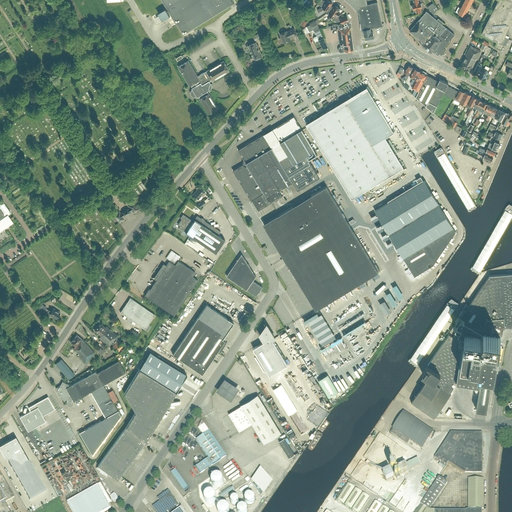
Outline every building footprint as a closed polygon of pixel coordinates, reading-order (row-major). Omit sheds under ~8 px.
[(162,0),(177,24),(183,34),(234,2),(233,0),(162,0)] [(320,0),(317,4),(322,7),(317,9),(318,12),(322,10),(321,10),(324,8),(327,10),(329,11),(333,6),(331,5),(332,3),(327,0),(326,0),(326,2),(322,0),(320,0)] [(367,4),(365,0),(346,0),(350,3),(359,13),(361,30),(363,30),(365,39),(374,37),(373,31),(370,32),(370,28),(382,26),(377,2),(367,4)] [(413,0),(414,3),(412,4),(413,8),(415,8),(416,12),(421,11),(423,11),(422,6),(425,6),(423,0),(413,0)] [(463,3),(461,8),(467,11),(469,6),(463,3)] [(328,20),(335,19),(334,19),(339,16),(342,13),(338,11),(340,8),(335,5),(330,12),(327,13),(330,16),(328,19),(328,20)] [(435,5),(429,10),(433,14),(435,12),(438,9),(435,5)] [(491,5),(487,14),(492,16),(496,7),(491,5)] [(496,7),(492,16),(497,18),(501,9),(496,7)] [(467,11),(461,8),(458,13),(464,16),(467,11)] [(501,9),(497,18),(502,20),(506,12),(501,9)] [(159,14),(164,25),(173,22),(167,10),(159,14)] [(421,41),(420,43),(431,52),(433,51),(438,54),(439,52),(441,54),(445,49),(443,48),(454,34),(441,23),(442,21),(439,19),(438,21),(426,11),(409,31),(421,41)] [(506,12),(502,20),(507,22),(510,14),(506,12)] [(340,20),(342,24),(348,21),(349,21),(347,15),(339,18),(339,16),(334,19),(335,19),(336,22),(340,20)] [(348,21),(342,24),(338,24),(330,26),(330,30),(338,28),(340,45),(341,45),(341,47),(339,47),(339,48),(339,51),(341,52),(343,52),(344,51),(345,51),(345,52),(353,51),(350,28),(349,28),(348,21)] [(484,21),(481,30),(485,32),(489,24),(484,21)] [(489,24),(485,32),(490,34),(494,26),(489,24)] [(494,26),(490,34),(495,36),(499,28),(494,26)] [(280,34),(284,43),(291,39),(290,38),(297,35),(294,28),(287,31),(286,30),(280,34)] [(499,28),(495,36),(500,39),(504,30),(499,28)] [(316,34),(322,48),(323,48),(326,48),(326,47),(328,47),(327,45),(321,32),(316,34)] [(248,45),(254,59),(262,56),(255,41),(248,45)] [(460,66),(465,68),(469,60),(469,59),(470,56),(471,57),(476,48),(470,46),(460,66)] [(469,60),(465,68),(469,70),(475,59),(476,59),(480,51),(476,48),(471,57),(470,56),(469,59),(469,60)] [(192,89),(191,89),(191,90),(190,91),(190,92),(190,93),(191,94),(191,95),(192,96),(193,96),(194,96),(195,96),(196,96),(197,97),(199,96),(200,98),(199,98),(208,114),(218,108),(212,99),(213,99),(209,93),(207,91),(209,89),(210,91),(210,90),(210,89),(211,88),(212,85),(211,84),(212,83),(211,83),(210,81),(212,80),(212,81),(229,71),(223,60),(197,76),(188,60),(178,66),(189,86),(191,85),(192,87),(191,88),(192,89)] [(478,62),(473,72),(477,74),(482,66),(479,64),(480,63),(478,62)] [(477,74),(485,79),(488,73),(490,74),(494,66),(491,65),(490,67),(485,64),(484,67),(482,66),(477,74)] [(408,65),(404,72),(407,73),(405,76),(401,78),(406,81),(409,74),(413,67),(408,65)] [(413,78),(411,82),(412,83),(413,82),(414,83),(420,71),(414,68),(410,76),(413,78)] [(411,88),(418,91),(427,75),(426,74),(427,74),(426,73),(425,72),(424,72),(424,73),(420,71),(414,83),(413,82),(412,83),(411,82),(410,83),(413,85),(411,88)] [(306,123),(306,124),(351,198),(403,166),(385,137),(394,131),(366,87),(366,90),(361,93),(360,92),(352,97),(353,98),(333,110),(332,108),(319,116),(320,118),(308,125),(306,123)] [(457,91),(454,99),(459,102),(464,92),(459,89),(457,91)] [(471,95),(465,92),(460,103),(465,106),(471,95)] [(466,105),(472,108),(477,98),(471,95),(466,105)] [(476,113),(482,102),(481,101),(481,100),(478,98),(474,106),(476,107),(474,112),(476,113)] [(483,102),(482,102),(476,113),(478,114),(480,110),(483,112),(487,103),(483,101),(483,102)] [(482,121),(484,122),(493,106),(487,103),(483,111),(486,113),(484,117),(483,119),(484,119),(482,121)] [(493,106),(484,122),(483,124),(486,126),(489,119),(488,119),(490,115),(493,116),(497,108),(493,106)] [(490,124),(492,125),(494,122),(493,122),(495,119),(496,120),(497,118),(500,120),(504,112),(499,109),(495,117),(494,116),(493,119),(492,121),(490,124)] [(495,129),(503,132),(507,124),(508,124),(509,122),(511,118),(511,115),(511,114),(508,113),(506,112),(501,121),(500,121),(495,129)] [(292,182),(292,181),(294,185),(294,186),(295,186),(297,191),(298,190),(301,187),(302,188),(302,187),(306,185),(310,182),(310,183),(311,183),(310,182),(314,180),(315,180),(319,177),(319,178),(319,177),(316,173),(317,172),(316,172),(314,168),(311,164),(312,164),(311,163),(311,164),(309,160),(309,159),(308,159),(306,156),(306,155),(315,150),(294,116),(289,119),(290,119),(277,127),(277,126),(272,129),(272,130),(264,135),(264,134),(259,136),(260,138),(256,140),(255,139),(250,142),(251,143),(247,145),(246,144),(238,149),(244,160),(245,159),(246,159),(247,159),(248,160),(249,160),(249,161),(249,162),(249,163),(249,164),(248,165),(247,166),(246,166),(245,166),(244,165),(243,165),(243,164),(232,170),(251,201),(251,200),(252,200),(258,210),(282,196),(279,191),(278,192),(277,190),(292,182)] [(503,132),(495,129),(495,130),(493,136),(500,139),(501,136),(502,136),(503,134),(503,133),(503,132)] [(499,145),(499,143),(499,142),(495,140),(493,144),(489,142),(487,147),(491,148),(496,150),(497,150),(497,148),(497,147),(498,145),(499,145)] [(480,147),(478,150),(483,152),(483,151),(485,152),(493,156),(495,151),(487,147),(486,150),(480,147)] [(483,159),(491,162),(493,157),(482,153),(483,152),(478,150),(477,153),(484,156),(483,159)] [(375,210),(414,275),(432,264),(455,231),(425,181),(424,181),(423,181),(375,210)] [(278,214),(276,216),(277,216),(264,224),(287,263),(287,264),(288,265),(315,310),(378,272),(326,186),(311,195),(293,206),(278,215),(278,214)] [(192,194),(198,199),(203,192),(198,187),(192,194)] [(129,207),(127,208),(129,210),(129,211),(130,211),(131,210),(133,212),(138,209),(133,201),(131,202),(130,199),(127,201),(129,204),(128,205),(129,207)] [(0,231),(6,227),(6,228),(8,227),(8,226),(13,222),(8,215),(11,213),(9,210),(5,205),(4,202),(1,204),(0,203),(0,231)] [(197,214),(200,210),(195,206),(192,210),(197,214)] [(117,212),(115,209),(113,211),(115,214),(114,215),(118,222),(124,219),(122,216),(124,215),(123,214),(122,212),(120,213),(119,211),(117,212)] [(217,234),(220,231),(196,215),(193,221),(182,214),(180,218),(181,219),(177,224),(179,226),(178,228),(215,252),(224,239),(217,234)] [(226,276),(256,296),(262,287),(253,280),(256,276),(241,253),(226,276)] [(197,280),(192,276),(195,272),(178,260),(175,264),(169,261),(150,289),(149,288),(144,295),(173,315),(197,280)] [(511,273),(489,275),(455,325),(459,328),(453,336),(449,333),(422,373),(428,377),(411,402),(434,418),(451,393),(450,392),(453,387),(450,385),(455,378),(480,382),(476,405),(487,407),(492,375),(494,375),(498,346),(499,346),(502,327),(511,326),(511,273)] [(150,326),(148,324),(155,314),(130,297),(120,312),(147,331),(150,326)] [(218,350),(224,340),(222,339),(233,322),(206,304),(172,354),(202,374),(218,350)] [(50,314),(57,318),(60,312),(53,308),(51,311),(49,309),(48,309),(46,308),(44,311),(39,308),(37,310),(43,313),(48,317),(50,314)] [(98,338),(108,346),(109,345),(117,336),(117,335),(108,327),(106,326),(105,327),(102,325),(101,326),(99,324),(94,330),(101,335),(98,338)] [(253,348),(269,375),(287,364),(272,339),(274,338),(268,327),(266,326),(260,334),(264,341),(253,348)] [(129,334),(135,338),(138,334),(132,329),(129,334)] [(77,355),(85,363),(94,352),(83,340),(76,334),(70,342),(75,346),(73,349),(78,353),(77,355)] [(118,340),(111,348),(117,353),(124,345),(118,340)] [(149,351),(139,368),(142,370),(176,391),(187,374),(149,351)] [(55,363),(69,379),(74,374),(61,359),(55,363)] [(72,403),(72,402),(90,392),(105,417),(79,432),(92,455),(121,416),(113,402),(107,392),(103,384),(125,372),(118,360),(96,373),(95,371),(70,385),(64,382),(56,387),(63,401),(67,399),(68,400),(67,400),(67,401),(66,401),(66,402),(66,403),(67,404),(67,405),(68,405),(69,405),(70,405),(71,405),(72,404),(72,403)] [(97,465),(117,479),(145,441),(176,391),(142,370),(139,368),(123,393),(135,411),(126,426),(97,465)] [(225,378),(217,391),(222,394),(231,401),(240,388),(230,382),(225,378)] [(112,389),(107,392),(113,402),(118,399),(112,389)] [(241,406),(228,413),(239,431),(252,424),(264,443),(281,433),(257,394),(240,405),(241,406)] [(55,408),(48,396),(28,407),(30,410),(20,416),(28,431),(45,421),(42,415),(55,408)] [(407,444),(409,441),(422,449),(433,432),(404,412),(390,433),(407,444)] [(196,440),(213,465),(226,456),(209,431),(202,421),(198,429),(203,435),(196,440)] [(436,454),(448,462),(464,473),(482,473),(482,433),(450,433),(436,454)] [(15,436),(0,444),(0,448),(29,500),(46,491),(15,436)] [(279,442),(288,460),(299,455),(298,453),(294,454),(293,452),(294,451),(288,438),(279,442)] [(392,450),(401,456),(405,451),(395,445),(392,450)] [(446,466),(448,462),(436,454),(434,458),(446,466)] [(400,470),(402,476),(408,473),(407,471),(420,466),(418,460),(406,465),(407,467),(400,470)] [(183,492),(187,489),(175,471),(171,474),(183,492)] [(0,508),(1,508),(0,507),(10,499),(3,474),(0,474),(0,508)] [(439,478),(415,511),(425,511),(427,510),(429,511),(447,484),(439,478)] [(468,509),(481,509),(483,509),(483,479),(468,479),(468,509)] [(337,500),(344,505),(354,488),(348,484),(337,500)] [(67,503),(72,511),(104,511),(111,509),(98,486),(67,503)] [(344,505),(351,510),(362,493),(355,488),(344,505)] [(183,511),(176,501),(168,490),(157,498),(160,502),(152,507),(155,511),(183,511)] [(352,510),(354,511),(359,511),(369,497),(363,493),(352,510)] [(247,503),(246,505),(253,508),(257,500),(247,495),(244,501),(247,503)] [(375,501),(368,511),(377,511),(382,506),(375,501)]
